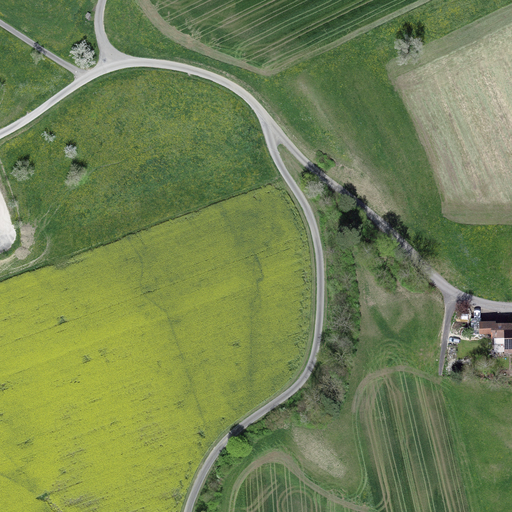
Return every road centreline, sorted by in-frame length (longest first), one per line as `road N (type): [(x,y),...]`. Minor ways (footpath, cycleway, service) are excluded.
road 1 (unclassified): [(188,511),(215,453),(291,391),(317,342),(316,240),(264,117)]
road 2 (unclassified): [(507,307),(448,289),(264,117)]
road 3 (unclassified): [(264,117),(239,90),(200,71),(145,61),(109,66),(101,0)]
